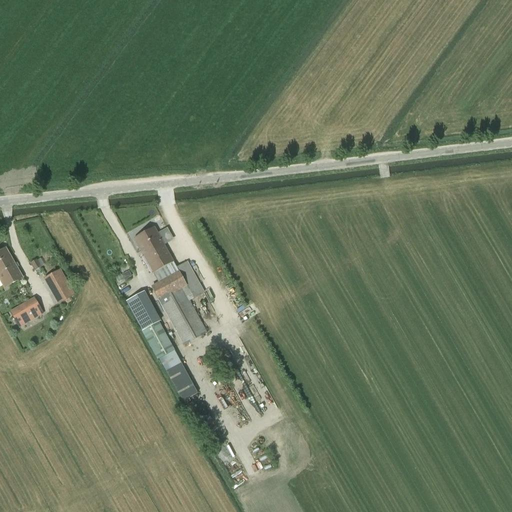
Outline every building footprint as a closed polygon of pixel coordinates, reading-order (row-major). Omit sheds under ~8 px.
[(153,274),(174,262),(154,227),(134,238),(153,274)] [(0,280),(5,289),(23,279),(6,249),(0,251),(0,280)] [(40,268),(41,267),(36,260),(30,263),(35,271),(40,268)] [(207,333),(190,301),(204,293),(187,262),(176,268),(178,271),(151,287),(159,302),(183,346),(207,333)] [(58,305),(75,295),(60,269),(43,279),(58,305)] [(132,277),(129,272),(122,276),(125,281),(132,277)] [(182,402),(198,393),(158,323),(160,322),(144,292),(125,302),(142,332),(182,402)] [(19,328),(36,318),(39,316),(43,314),(34,298),(10,312),(14,319),(19,328)] [(239,342),(228,346),(233,358),(244,353),(239,342)] [(249,415),(257,410),(239,380),(231,385),(249,415)] [(253,391),(259,407),(272,402),(266,387),(253,391)]
